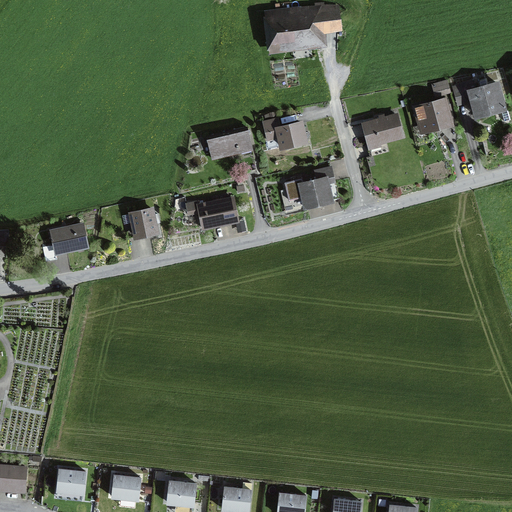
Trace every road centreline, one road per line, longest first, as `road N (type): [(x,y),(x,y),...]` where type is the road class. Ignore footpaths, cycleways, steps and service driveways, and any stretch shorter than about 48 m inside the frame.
road 1 (unclassified): [(363,212),(61,285),(0,291)]
road 2 (residential): [(329,63),(363,212)]
road 3 (unclassified): [(511,174),(363,212)]
